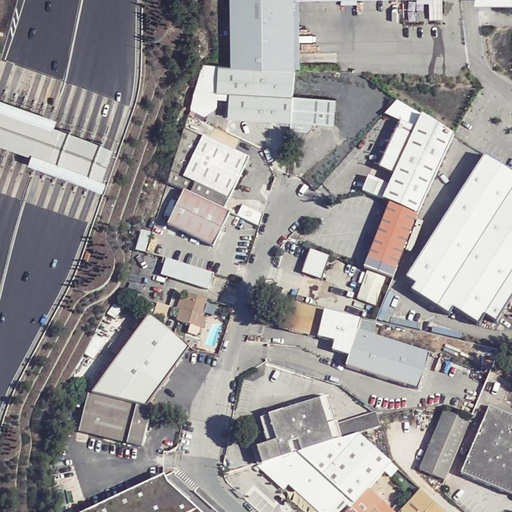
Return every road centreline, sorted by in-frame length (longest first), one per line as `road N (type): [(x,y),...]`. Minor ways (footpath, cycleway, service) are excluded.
road 1 (motorway): [(0,374),(66,268),(125,107),(130,0)]
road 2 (unclassified): [(297,191),(253,275),(204,457),(214,493),(235,511)]
